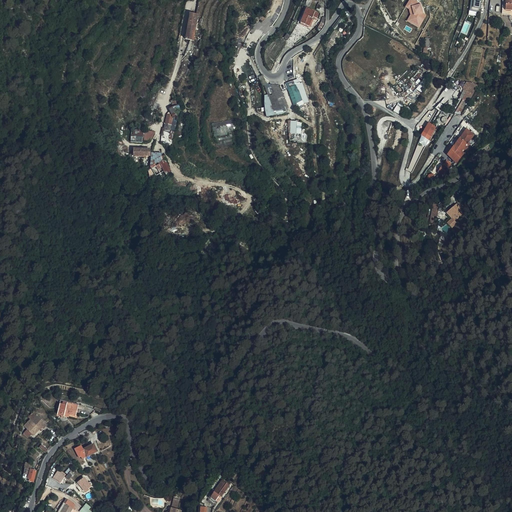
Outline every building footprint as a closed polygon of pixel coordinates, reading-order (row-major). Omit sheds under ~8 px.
[(406,20),(419,28),(427,15),(421,11),(424,5),(414,0),(409,0),(405,7),(411,11),(406,20)] [(480,9),(480,0),(471,0),(470,9),(470,15),(476,15),(477,9),(480,9)] [(502,14),(509,14),(509,11),(511,11),(511,0),(502,0),(502,10),(502,14)] [(318,14),(306,9),(302,19),(305,20),(303,25),(309,27),(312,19),(316,21),(318,14)] [(193,22),(196,22),(197,15),(195,15),(189,14),(184,39),(190,40),(193,22)] [(293,107),(309,102),(302,78),(286,83),(293,107)] [(463,89),(465,96),(471,85),(477,89),(479,85),(478,85),(467,82),(463,89)] [(262,97),(268,118),(289,111),(281,84),(272,86),(274,93),(262,97)] [(465,96),(470,99),(477,89),(471,85),(465,96)] [(174,109),(171,112),(173,115),(173,116),(178,117),(177,120),(178,121),(180,115),(178,115),(175,108),(174,109)] [(162,140),(162,143),(171,146),(173,142),(174,139),(178,123),(178,121),(177,120),(178,117),(173,116),(173,115),(171,112),(168,114),(168,115),(162,137),(162,138),(162,140)] [(220,133),(227,135),(228,129),(230,130),(232,123),(221,120),(219,124),(217,124),(217,126),(222,127),(220,133)] [(302,133),(302,121),(290,122),(291,134),(302,133)] [(155,132),(142,131),(132,130),(131,137),(143,138),(143,140),(150,141),(155,132)] [(472,131),(472,130),(470,133),(466,130),(448,155),(456,163),(463,154),(462,153),(463,150),(463,149),(465,146),(468,149),(478,136),(475,134),(472,131)] [(141,148),(133,148),(133,155),(141,155),(143,162),(140,163),(141,167),(145,165),(145,167),(148,166),(149,150),(141,150),(141,148)] [(161,163),(160,154),(151,153),(150,162),(151,162),(153,165),(154,167),(160,165),(160,163),(161,163)] [(153,165),(150,167),(155,177),(157,175),(160,181),(164,179),(162,173),(163,172),(164,174),(170,171),(164,161),(161,163),(160,163),(160,165),(154,167),(153,165)] [(437,173),(443,177),(448,169),(447,168),(443,166),(442,165),(437,173)] [(447,223),(449,226),(453,222),(454,221),(465,214),(462,211),(463,210),(462,207),(460,204),(459,203),(456,206),(455,205),(446,214),(448,216),(447,216),(449,218),(450,217),(452,219),(447,223)] [(437,211),(439,207),(437,206),(436,205),(432,205),(431,210),(429,223),(432,223),(435,221),(435,219),(436,219),(437,211)] [(62,417),(62,416),(63,413),(68,414),(74,416),(77,405),(59,401),(55,415),(62,417)] [(25,429),(30,434),(32,435),(41,426),(43,428),(46,425),(35,414),(22,426),(25,429)] [(26,437),(30,434),(25,429),(22,433),(26,437)] [(95,451),(92,444),(82,449),(85,456),(95,451)] [(30,469),(31,464),(23,463),(22,467),(24,467),(22,477),(27,478),(30,469)] [(58,483),(63,474),(59,471),(53,480),(58,483)] [(86,488),(89,485),(87,482),(83,477),(76,482),(83,490),(84,490),(85,491),(87,489),(86,488)] [(221,498),(226,487),(218,482),(212,493),(221,498)] [(65,504),(73,509),(74,506),(72,505),(73,503),(67,500),(65,504)]
